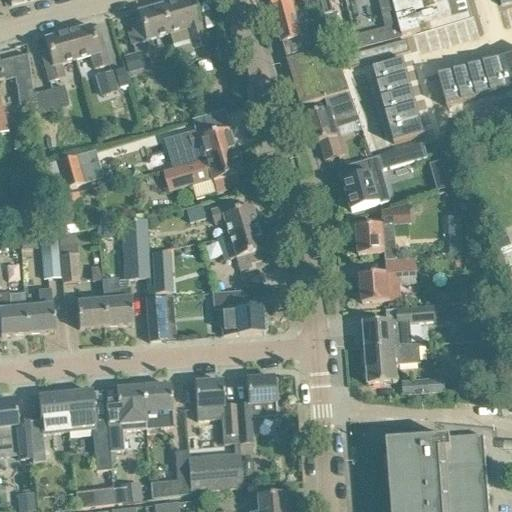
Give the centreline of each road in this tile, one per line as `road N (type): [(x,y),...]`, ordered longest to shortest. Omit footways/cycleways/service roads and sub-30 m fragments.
road 1 (residential): [(315,347),(299,214),(238,0)]
road 2 (residential): [(0,376),(315,347)]
road 3 (residential): [(511,426),(320,411)]
